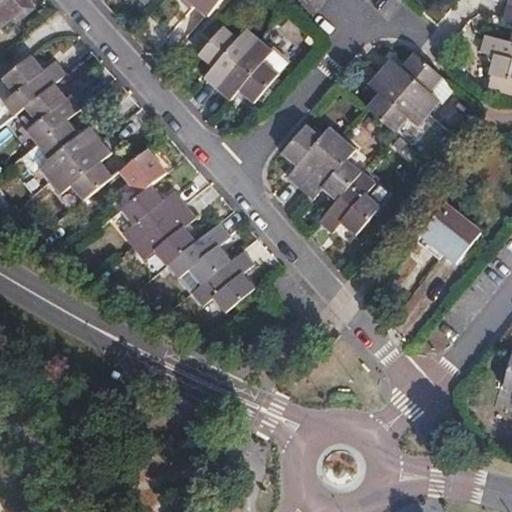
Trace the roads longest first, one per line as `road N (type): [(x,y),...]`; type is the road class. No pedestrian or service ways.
road 1 (residential): [(466,0),(447,32),(431,39),(383,26),(354,31),(230,171)]
road 2 (residential): [(422,394),(230,171)]
road 3 (tertiary): [(0,274),(189,380),(253,406)]
road 4 (residential): [(230,171),(76,0)]
road 5 (residential): [(422,394),(511,295)]
